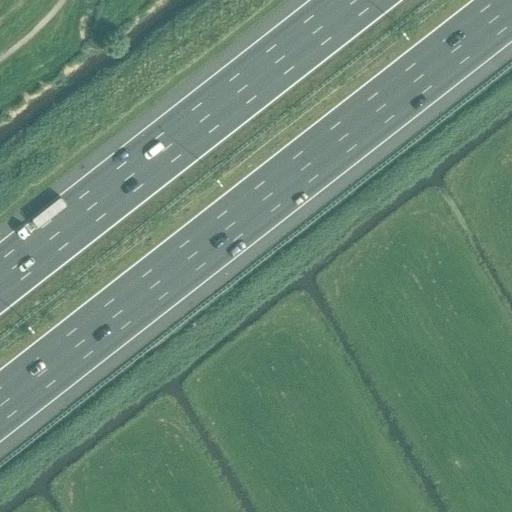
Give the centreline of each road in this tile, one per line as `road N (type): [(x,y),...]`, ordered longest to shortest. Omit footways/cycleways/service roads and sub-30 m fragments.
road 1 (motorway): [(0,407),(511,6)]
road 2 (motorway): [(355,0),(0,280)]
